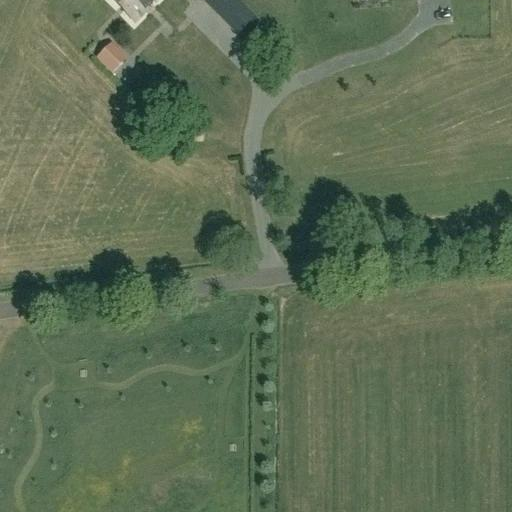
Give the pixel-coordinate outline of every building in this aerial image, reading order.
[(111,0),(133,22),(155,0),(111,0)] [(336,0),(301,0),(304,70),(339,68),(336,0)] [(246,49),(269,27),(246,4),(223,27),(246,49)] [(358,74),(435,71),(433,19),(355,22),(358,74)] [(168,58),(232,122),(267,88),(202,24),(168,58)] [(102,62),(120,76),(133,60),(116,45),(102,62)] [(315,167),(442,160),(439,118),(365,122),(365,124),(328,126),(327,106),(308,107),(309,131),(298,132),(300,165),(315,165),(315,167)]
